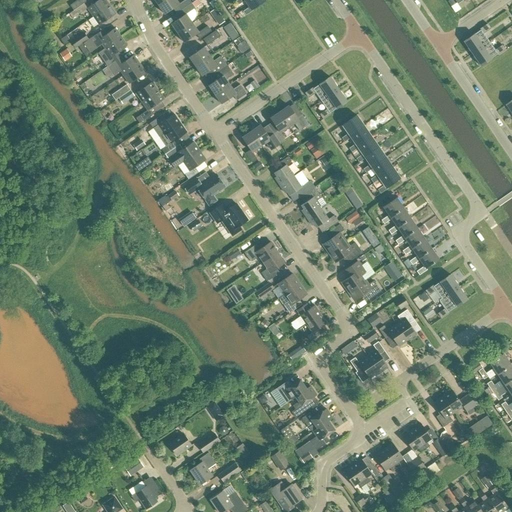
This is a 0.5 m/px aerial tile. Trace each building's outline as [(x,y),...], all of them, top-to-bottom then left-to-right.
[(78,0),(70,6),(73,11),(75,9),(87,1),(86,0),(78,0)] [(99,0),(87,8),(93,17),(110,6),(105,0),(99,0)] [(177,6),(180,11),(191,3),(189,0),(185,0),(179,4),(175,0),(165,0),(158,5),(164,15),(177,6)] [(195,0),(191,3),(195,8),(201,4),(197,0),(195,0)] [(243,12),(246,15),(253,11),(252,9),(265,1),(264,0),(244,0),(245,0),(250,7),(243,12)] [(171,24),(177,34),(192,24),(186,14),(195,8),(191,3),(180,11),(183,16),(171,24)] [(93,17),(99,26),(115,14),(110,6),(93,17)] [(69,14),(72,19),(79,14),(75,9),(73,11),(69,14)] [(209,13),(218,26),(223,22),(215,9),(209,13)] [(230,23),(223,28),(226,32),(233,27),(230,23)] [(177,34),(184,43),(196,34),(199,39),(211,31),(207,26),(198,33),(192,24),(177,34)] [(480,30),(464,42),(472,54),(489,42),(484,34),(491,29),(487,24),(480,29),(480,30)] [(102,44),(105,49),(121,37),(115,29),(106,35),(102,30),(83,43),(90,53),(102,44)] [(207,45),(220,36),(216,30),(203,39),(207,45)] [(88,39),(83,33),(70,42),(75,49),(88,39)] [(101,57),(107,67),(121,57),(117,52),(127,46),(121,37),(105,49),(107,53),(101,57)] [(245,42),(238,48),(242,53),(249,48),(245,42)] [(498,56),(506,50),(502,45),(495,50),(489,42),(472,54),(480,66),(497,55),(498,56)] [(189,58),(195,67),(210,57),(204,48),(189,58)] [(60,55),(65,62),(72,57),(68,50),(60,55)] [(120,71),(123,75),(140,64),(134,55),(124,62),(121,57),(107,67),(114,76),(120,71)] [(214,68),(217,73),(227,66),(224,61),(216,66),(210,57),(195,67),(202,76),(214,68)] [(123,75),(129,84),(145,73),(140,64),(123,75)] [(208,86),(215,95),(229,85),(223,76),(231,71),(227,66),(217,73),(221,78),(208,86)] [(315,93),(321,101),(338,89),(330,77),(313,89),(312,88),(305,93),(308,98),(315,93)] [(136,94),(142,102),(158,91),(152,82),(136,94)] [(115,100),(116,99),(130,90),(126,85),(111,95),(115,100)] [(215,95),(221,104),(233,96),(237,101),(247,94),(240,85),(233,90),(229,85),(215,95)] [(347,102),(338,89),(321,101),(327,109),(319,114),(323,119),(331,114),(330,113),(347,102)] [(130,90),(116,99),(121,105),(134,96),(130,90)] [(164,99),(158,91),(142,102),(147,110),(136,118),(140,123),(153,114),(149,110),(164,99)] [(279,112),(289,127),(294,124),(299,131),(309,125),(302,115),(297,118),(288,106),(279,112)] [(273,134),(280,144),(285,140),(280,133),(289,127),(279,112),(270,118),(278,131),(273,134)] [(150,124),(159,137),(180,123),(174,114),(163,121),(160,117),(150,124)] [(350,136),(363,127),(356,116),(343,125),(349,133),(342,138),(345,142),(351,137),(350,136)] [(161,150),(165,154),(179,145),(176,140),(187,132),(180,123),(159,138),(165,147),(161,150)] [(251,131),(261,146),(270,140),(275,147),(280,144),(273,134),(269,137),(260,125),(251,131)] [(358,146),(371,137),(363,127),(350,136),(351,137),(356,144),(349,148),(352,152),(358,148),(358,146)] [(245,153),(252,163),(257,160),(252,152),(261,146),(251,131),(242,138),(250,150),(245,153)] [(131,136),(126,140),(130,146),(135,142),(131,136)] [(305,144),(308,150),(319,143),(315,137),(305,144)] [(365,157),(378,148),(371,137),(358,146),(358,148),(363,154),(356,159),(359,163),(366,158),(365,157)] [(165,154),(174,168),(183,162),(200,151),(193,142),(183,149),(179,145),(165,154)] [(310,150),(315,159),(325,152),(319,144),(310,150)] [(297,156),(302,152),(299,148),(291,154),(293,156),(296,155),(297,156)] [(378,148),(365,157),(370,164),(363,169),(366,173),(373,168),(372,167),(385,158),(378,148)] [(185,175),(188,180),(199,172),(195,168),(206,160),(200,151),(183,162),(189,171),(185,175)] [(280,186),(294,176),(286,165),(291,162),(288,157),(278,164),(281,168),(274,173),(276,177),(275,178),(280,186)] [(152,163),(148,158),(142,162),(146,167),(152,163)] [(373,183),(380,179),(379,177),(392,168),(385,158),(372,167),(373,168),(377,175),(371,180),(373,183)] [(253,165),(257,170),(263,166),(259,161),(253,165)] [(378,190),(380,194),(388,189),(387,187),(399,179),(392,168),(379,177),(380,179),(385,185),(378,190)] [(189,195),(198,189),(209,206),(216,201),(213,196),(225,187),(215,174),(200,184),(196,178),(184,187),(189,195)] [(301,196),(315,187),(310,181),(301,187),(294,176),(280,186),(285,193),(287,192),(289,196),(296,192),(300,197),(301,196)] [(322,198),(315,187),(301,196),(305,202),(301,205),(303,209),(301,211),(307,218),(321,209),(326,205),(326,204),(326,205),(321,198),(322,198)] [(168,195),(171,200),(178,196),(175,190),(168,195)] [(357,196),(354,192),(348,196),(351,200),(357,196)] [(390,218),(404,209),(396,198),(383,207),(389,215),(381,220),(384,224),(391,219),(390,218)] [(217,224),(221,221),(232,236),(242,230),(239,226),(248,221),(236,204),(226,211),(222,205),(209,213),(217,224)] [(320,226),(324,232),(338,222),(334,215),(328,220),(321,209),(307,218),(312,226),(314,224),(316,228),(320,226)] [(397,228),(411,219),(404,209),(390,218),(391,219),(396,226),(388,231),(391,235),(398,230),(397,228)] [(360,216),(356,211),(345,218),(349,224),(360,216)] [(191,212),(178,220),(183,227),(196,218),(191,212)] [(404,238),(418,229),(411,219),(397,228),(398,230),(403,236),(395,241),(398,245),(405,240),(404,238)] [(189,227),(193,232),(202,226),(198,220),(189,227)] [(332,238),(323,245),(329,254),(346,242),(340,233),(344,230),(340,224),(329,232),(332,236),(332,238)] [(369,227),(362,231),(373,247),(379,243),(369,227)] [(425,240),(418,229),(404,238),(405,240),(410,246),(403,251),(405,255),(412,250),(412,249),(425,240)] [(412,265),(419,260),(419,259),(432,250),(425,240),(412,249),(412,250),(417,256),(410,261),(412,265)] [(259,257),(263,263),(278,252),(270,242),(260,249),(256,244),(244,253),(250,261),(252,261),(259,257)] [(344,257),(346,257),(350,262),(362,253),(355,243),(349,247),(346,242),(329,254),(335,263),(344,257)] [(373,250),(377,256),(384,251),(379,245),(373,250)] [(226,254),(231,260),(240,253),(236,247),(226,254)] [(417,272),(419,275),(427,270),(426,269),(439,260),(432,250),(419,259),(419,260),(424,267),(417,272)] [(261,273),(267,282),(277,275),(274,270),(285,263),(278,252),(263,263),(267,269),(261,273)] [(342,283),(348,292),(365,280),(362,275),(365,273),(358,261),(347,269),(351,274),(351,276),(342,283)] [(385,266),(395,281),(404,275),(394,261),(385,266)] [(278,284),(285,294),(299,284),(292,274),(278,284)] [(439,300),(459,287),(450,275),(433,286),(433,285),(425,291),(429,296),(436,291),(441,298),(439,300)] [(348,292),(354,301),(363,295),(365,295),(369,300),(381,291),(374,281),(368,285),(365,280),(348,292)] [(270,283),(256,293),(260,298),(273,289),(270,283)] [(243,298),(234,284),(226,289),(236,302),(243,298)] [(279,299),(289,314),(300,306),(297,301),(307,294),(299,284),(285,294),(279,299)] [(459,287),(439,300),(445,309),(438,313),(441,319),(449,313),(448,312),(467,299),(459,287)] [(403,297),(396,302),(400,309),(407,304),(403,297)] [(305,323),(306,324),(321,314),(314,305),(309,309),(306,304),(297,311),(301,316),(296,320),(300,327),(305,323)] [(396,324),(407,341),(416,334),(409,324),(414,320),(407,310),(397,316),(400,321),(396,324)] [(307,336),(310,341),(325,332),(322,327),(327,324),(321,314),(306,324),(312,333),(307,336)] [(376,314),(367,320),(373,327),(381,321),(376,314)] [(265,320),(260,327),(265,330),(270,323),(265,320)] [(391,336),(398,347),(407,341),(396,324),(387,330),(384,326),(379,329),(386,340),(391,336)] [(274,325),(269,328),(275,337),(280,333),(274,325)] [(373,330),(363,337),(368,343),(378,337),(373,330)] [(355,350),(362,346),(357,339),(351,343),(355,350)] [(367,356),(378,373),(388,366),(380,356),(385,352),(378,342),(373,345),(376,350),(367,356)] [(306,352),(305,351),(304,348),(302,346),(297,349),(302,355),(306,352)] [(345,347),(340,351),(344,355),(348,352),(345,347)] [(489,363),(497,374),(510,365),(503,354),(489,363)] [(362,368),(369,379),(378,373),(367,356),(358,362),(355,358),(350,361),(357,372),(362,368)] [(482,367),(479,362),(470,368),(473,373),(482,367)] [(497,374),(504,384),(511,378),(511,367),(510,365),(497,374)] [(478,371),(484,380),(488,377),(482,368),(478,371)] [(306,389),(300,380),(291,386),(288,381),(276,389),(286,403),(295,397),(306,389)] [(487,384),(492,392),(496,389),(491,381),(490,382),(487,384)] [(291,412),(295,418),(309,408),(306,403),(317,395),(310,386),(306,389),(295,397),(299,402),(293,406),(295,409),(291,412)] [(502,398),(496,389),(492,392),(498,400),(501,398),(502,398)] [(443,397),(454,413),(463,407),(466,412),(475,405),(468,395),(459,401),(452,390),(443,397)] [(436,417),(443,427),(453,421),(449,416),(454,413),(443,397),(434,403),(441,414),(436,417)] [(218,406),(214,401),(207,406),(211,411),(218,406)] [(507,413),(511,410),(505,402),(504,403),(501,405),(507,413)] [(313,431),(317,428),(317,429),(328,421),(332,418),(326,409),(315,416),(312,411),(302,418),(311,431),(313,431)] [(468,429),(475,437),(494,422),(487,414),(468,429)] [(310,441),(316,450),(328,442),(324,437),(334,430),(328,421),(317,429),(317,428),(313,431),(316,437),(310,441)] [(412,430),(425,449),(430,446),(427,442),(431,439),(421,424),(412,430)] [(418,448),(421,453),(425,449),(412,430),(403,436),(413,452),(418,448)] [(168,444),(177,456),(191,446),(183,434),(168,444)] [(197,447),(202,454),(219,441),(214,434),(197,447)] [(296,442),(291,435),(286,438),(292,445),(296,442)] [(438,439),(432,442),(442,457),(448,453),(438,439)] [(450,452),(455,448),(449,439),(444,443),(450,452)] [(383,449),(397,469),(401,466),(398,462),(403,459),(392,443),(383,449)] [(389,468),(392,472),(397,469),(383,449),(374,456),(385,471),(389,468)] [(299,456),(304,463),(312,458),(307,451),(299,456)] [(279,452),(272,457),(281,470),(288,465),(279,452)] [(123,467),(129,476),(143,467),(137,457),(123,467)] [(418,457),(412,461),(420,472),(426,468),(418,457)] [(352,465),(365,484),(370,481),(367,477),(371,474),(374,478),(379,475),(372,464),(367,468),(361,459),(352,465)] [(420,472),(412,461),(406,465),(414,476),(420,472)] [(202,462),(190,470),(200,485),(212,476),(202,462)] [(439,469),(435,463),(434,463),(426,468),(420,472),(420,473),(424,479),(425,480),(440,470),(439,469)] [(240,471),(235,464),(218,475),(224,482),(240,471)] [(358,483),(361,488),(365,484),(352,465),(343,471),(353,487),(358,483)] [(239,474),(243,479),(248,475),(245,470),(239,474)] [(493,495),(487,499),(495,511),(503,511),(508,508),(491,484),(486,476),(481,480),(487,489),(488,488),(493,495)] [(139,499),(146,509),(157,502),(154,497),(156,496),(156,494),(160,491),(152,480),(148,479),(143,482),(146,486),(131,496),(135,502),(139,499)] [(301,499),(291,485),(285,489),(281,482),(270,490),(284,511),(286,511),(293,507),(292,505),(301,499)] [(397,488),(391,492),(396,499),(403,494),(398,487),(397,488)] [(457,498),(461,495),(462,495),(456,487),(451,490),(457,498)] [(227,498),(222,491),(210,500),(218,511),(223,511),(228,509),(229,510),(232,511),(243,511),(247,509),(235,492),(227,498)] [(477,506),(481,511),(495,511),(487,499),(482,491),(478,494),(483,502),(477,506)] [(77,497),(81,503),(86,499),(83,493),(77,497)] [(365,496),(362,499),(360,495),(354,499),(360,507),(369,501),(365,496)] [(458,500),(464,508),(466,511),(481,511),(477,506),(474,501),(468,505),(462,497),(461,495),(457,498),(458,500)] [(117,511),(122,509),(114,497),(103,505),(107,511),(117,511)] [(260,505),(264,511),(272,511),(266,502),(260,505)] [(437,511),(441,509),(442,508),(438,502),(433,505),(437,511)]
